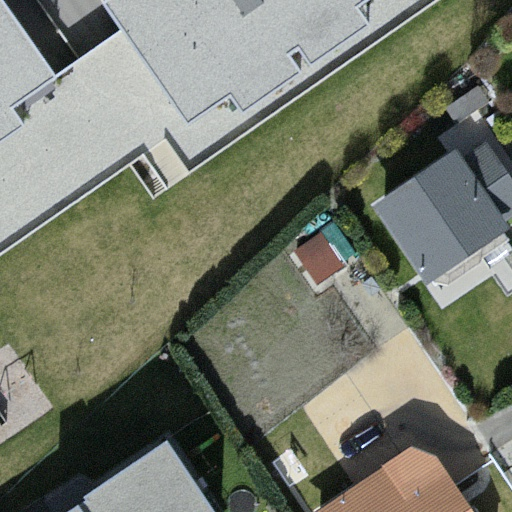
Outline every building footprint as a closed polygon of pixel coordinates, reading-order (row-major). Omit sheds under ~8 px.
[(0,0),(0,207),(112,128),(76,62),(33,0),(0,0)] [(204,161),(439,0),(113,0),(106,5),(121,29),(204,161)] [(121,29),(76,62),(112,128),(0,207),(0,257),(133,168),(156,197),(204,161),(121,29)] [(462,152),(376,209),(432,294),(511,241),(511,238),(503,225),(511,219),(511,186),(488,150),(469,163),(462,152)] [(326,237),(294,256),(313,290),(346,271),(326,237)] [(222,511),(170,440),(88,493),(92,498),(69,511),(222,511)] [(394,468),(324,511),(471,511),(449,477),(414,499),(394,468)]
